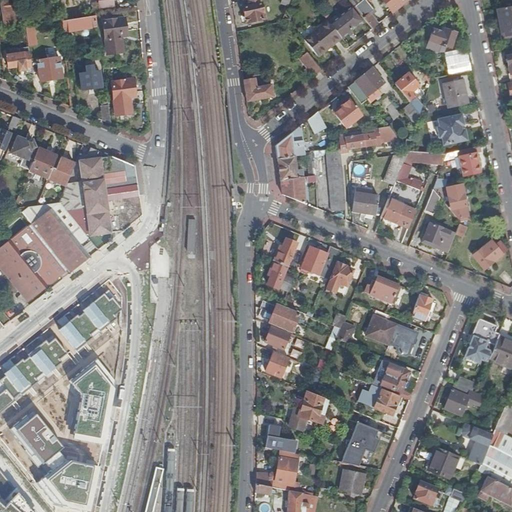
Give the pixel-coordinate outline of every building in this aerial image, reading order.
[(13,0),(16,19),(22,18),(19,0),(0,0),(1,2),(10,0),(13,0)] [(23,23),(22,18),(16,19),(13,0),(10,0),(1,2),(5,26),(23,23)] [(259,0),(249,0),(248,0),(249,6),(243,8),(245,17),(246,17),(247,23),(264,19),(261,4),(260,4),(259,0)] [(349,0),(373,29),(379,24),(370,14),(374,10),(365,0),(349,0)] [(382,0),(393,13),(408,0),(382,0)] [(342,38),(343,39),(364,21),(351,7),(336,20),(334,17),(333,18),(329,13),(325,17),(327,20),(342,38)] [(511,7),(497,10),(501,33),(504,32),(505,36),(506,38),(511,37),(511,35),(511,34),(511,7)] [(43,13),(29,16),(31,22),(52,19),(51,10),(43,11),(43,13)] [(98,27),(96,17),(62,23),(63,32),(98,27)] [(126,19),(104,22),(108,55),(119,54),(118,38),(128,36),(126,19)] [(318,57),(342,38),(327,20),(304,39),(318,57)] [(37,45),(34,27),(26,29),(28,43),(29,46),(37,45)] [(443,34),(433,31),(426,48),(443,54),(446,47),(450,49),(455,34),(444,30),(443,34)] [(25,75),(32,74),(29,46),(28,43),(27,44),(26,42),(16,43),(17,48),(6,50),(8,69),(18,67),(19,72),(25,71),(25,75)] [(450,76),(471,71),(466,49),(445,54),(450,76)] [(314,77),(321,71),(307,53),(300,59),(314,77)] [(51,55),(47,56),(48,60),(38,61),(41,82),(62,79),(59,58),(51,59),(51,55)] [(93,66),(86,67),(87,73),(80,75),(83,91),(102,89),(100,72),(94,72),(93,66)] [(367,73),(356,82),(367,96),(384,83),(372,68),(367,73)] [(409,74),(395,85),(410,103),(420,115),(423,107),(415,98),(416,97),(412,92),(419,87),(409,74)] [(134,79),(112,83),(116,116),(127,114),(125,98),(136,97),(134,79)] [(244,81),(247,101),(273,97),(271,85),(255,87),(253,79),(244,81)] [(445,84),(451,108),(468,105),(463,81),(445,84)] [(356,82),(348,88),(363,103),(368,100),(367,100),(369,98),(367,96),(356,82)] [(343,108),(335,115),(346,128),(361,116),(349,101),(342,106),(343,108)] [(403,109),(417,126),(420,115),(410,103),(403,109)] [(334,113),(335,115),(343,108),(342,106),(334,113)] [(104,122),(111,125),(109,108),(102,109),(104,122)] [(318,112),(308,120),(323,150),(327,150),(341,149),(339,136),(331,137),(318,112)] [(462,115),(438,119),(440,127),(438,128),(440,138),(442,138),(444,145),(468,141),(466,131),(463,131),(462,126),(465,126),(462,115)] [(21,120),(14,117),(9,128),(16,131),(21,120)] [(276,146),(278,159),(295,157),(305,156),(301,126),(276,146)] [(352,138),(345,139),(347,150),(381,144),(381,140),(397,137),(389,127),(351,134),(352,138)] [(0,160),(11,134),(2,130),(0,133),(0,160)] [(38,149),(38,147),(35,146),(33,141),(31,140),(29,142),(18,137),(11,153),(20,157),(17,164),(29,169),(38,149)] [(98,151),(91,148),(87,156),(95,160),(98,151)] [(476,148),(448,154),(444,162),(457,159),(460,169),(464,168),(465,176),(481,172),(476,148)] [(29,169),(29,171),(49,179),(53,169),(57,157),(38,149),(29,169)] [(346,195),(343,174),(341,149),(327,150),(329,175),(332,205),(346,204),(346,195)] [(448,154),(409,152),(408,155),(405,162),(444,164),(444,162),(448,154)] [(405,162),(408,155),(395,157),(384,182),(395,186),(397,181),(404,165),(405,162)] [(111,157),(95,160),(86,161),(81,168),(83,182),(84,185),(80,186),(82,198),(85,197),(87,211),(69,213),(82,228),(86,233),(91,233),(91,236),(122,231),(142,216),(135,166),(121,161),(111,157)] [(295,157),(278,159),(280,172),(281,181),(298,179),(295,157)] [(53,169),(49,179),(67,187),(68,184),(76,165),(61,158),(56,171),(53,169)] [(404,165),(397,181),(424,192),(425,190),(421,188),(423,184),(411,179),(410,182),(406,180),(412,168),(404,165)] [(298,179),(281,181),(282,189),(283,195),(305,204),(303,178),(298,179)] [(365,180),(353,178),(352,187),(356,191),(353,212),(366,214),(366,218),(373,220),(375,215),(378,197),(371,195),(372,192),(364,190),(365,180)] [(437,180),(433,189),(446,187),(445,178),(437,180)] [(68,184),(67,187),(61,202),(61,203),(69,213),(87,211),(85,197),(82,198),(80,186),(84,185),(83,182),(68,184)] [(450,207),(449,208),(458,219),(469,217),(461,184),(446,188),(450,207)] [(433,189),(425,210),(434,214),(441,198),(433,189)] [(389,200),(382,218),(409,229),(416,210),(389,200)] [(39,206),(27,207),(21,213),(31,224),(51,209),(73,235),(82,228),(69,213),(61,203),(39,206)] [(487,216),(502,213),(500,207),(486,210),(487,216)] [(51,209),(31,224),(68,270),(70,273),(80,265),(91,257),(73,235),(51,209)] [(31,224),(0,248),(0,267),(28,303),(32,299),(68,270),(31,224)] [(423,242),(449,253),(456,234),(430,224),(423,242)] [(460,224),(456,234),(463,237),(467,227),(460,224)] [(274,261),(287,267),(297,244),(286,240),(283,248),(280,247),(274,261)] [(474,256),(485,270),(503,255),(492,241),(474,256)] [(328,279),(340,251),(330,247),(327,255),(307,246),(297,268),(301,270),(300,271),(301,274),(305,276),(308,274),(308,273),(318,277),(319,276),(328,279)] [(268,284),(287,293),(294,276),(285,273),(287,267),(274,261),(268,275),(271,276),(268,284)] [(348,269),(337,264),(326,289),(335,293),(339,284),(346,287),(353,271),(348,269)] [(389,316),(395,318),(406,289),(378,278),(374,288),(369,286),(365,293),(390,303),(385,314),(389,316)] [(62,328),(59,330),(76,351),(116,319),(114,316),(122,310),(107,292),(83,311),(85,313),(79,318),(78,316),(69,322),(65,316),(58,322),(62,328)] [(433,301),(419,295),(410,316),(424,322),(433,301)] [(282,305),(290,308),(292,302),(285,299),(282,305)] [(269,322),(292,332),(299,315),(276,306),(265,302),(259,317),(270,321),(269,322)] [(389,316),(385,314),(375,311),(365,336),(393,347),(399,335),(394,332),(396,326),(386,322),(389,316)] [(343,322),(345,317),(338,314),(333,326),(340,329),(343,322)] [(498,338),(499,335),(494,333),(496,327),(478,320),(469,343),(470,344),(464,359),(479,365),(481,360),(488,363),(489,360),(498,338)] [(339,332),(351,337),(354,327),(343,322),(340,329),(339,332)] [(287,340),(290,334),(271,326),(265,342),(283,349),(286,343),(288,344),(289,340),(287,340)] [(348,343),(351,337),(339,332),(336,338),(348,343)] [(0,412),(61,363),(59,360),(66,354),(53,336),(28,355),(30,357),(24,362),(23,360),(15,366),(12,363),(5,368),(8,372),(5,374),(7,376),(0,381),(0,412)] [(511,343),(498,338),(489,360),(511,368),(511,343)] [(281,377),(288,358),(273,352),(266,371),(281,377)] [(115,381),(97,359),(70,382),(82,396),(73,439),(104,445),(115,381)] [(409,401),(412,394),(402,390),(409,372),(389,364),(379,388),(400,397),(409,401)] [(457,385),(473,391),(476,384),(460,378),(457,385)] [(484,396),(476,393),(473,391),(457,385),(454,384),(444,409),(461,416),(466,405),(471,408),(473,403),(480,405),(484,396)] [(392,415),(400,397),(379,388),(372,385),(369,392),(363,390),(358,401),(392,415)] [(511,423),(511,390),(506,405),(495,430),(507,436),(511,423)] [(329,400),(314,394),(307,391),(300,411),(294,409),(289,427),(302,431),(305,419),(322,424),(329,400)] [(33,411),(9,430),(39,467),(45,463),(52,471),(66,460),(59,451),(63,448),(33,411)] [(378,428),(352,421),(341,461),(357,466),(362,448),(372,451),(378,428)] [(493,435),(465,424),(461,432),(463,436),(475,441),(467,460),(480,466),(485,455),(493,435)] [(271,425),(266,448),(280,451),(295,454),(298,442),(279,438),(281,427),(271,425)] [(511,438),(507,436),(495,430),(493,435),(485,455),(511,468),(511,438)] [(449,478),(458,456),(437,448),(428,470),(449,478)] [(295,454),(280,451),(275,481),(294,484),(298,454),(295,454)] [(381,471),(387,457),(372,451),(365,468),(381,471)] [(511,468),(485,455),(480,466),(478,472),(487,476),(511,488),(511,468)] [(52,471),(37,483),(53,505),(87,511),(89,511),(99,468),(66,460),(52,471)] [(153,511),(164,470),(156,467),(144,511),(153,511)] [(0,511),(33,511),(30,509),(0,470),(0,511)] [(362,488),(365,475),(365,474),(345,470),(340,492),(360,496),(362,488)] [(511,500),(511,488),(487,476),(479,491),(480,491),(477,497),(485,501),(488,496),(489,497),(490,494),(495,496),(494,499),(509,507),(511,500)] [(271,479),(256,477),(256,484),(269,487),(271,479)] [(436,489),(419,482),(416,491),(414,498),(429,504),(432,497),(439,500),(441,492),(435,490),(436,489)] [(269,487),(256,484),(255,493),(270,496),(271,492),(278,494),(281,493),(282,490),(269,487)] [(299,485),(298,493),(312,496),(313,488),(299,485)] [(465,503),(468,495),(453,489),(450,496),(465,503)] [(300,511),(301,511),(304,511),(304,508),(307,508),(308,499),(313,500),(314,496),(312,496),(298,493),(289,491),(287,511),(300,511)] [(313,511),(316,497),(314,496),(313,500),(308,499),(307,508),(304,508),(304,511),(301,511),(300,511),(313,511)]
